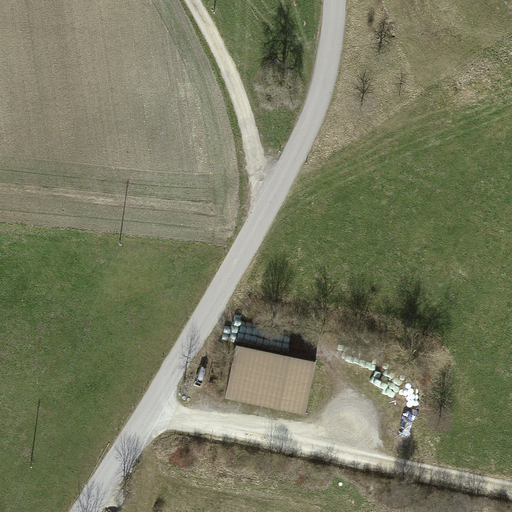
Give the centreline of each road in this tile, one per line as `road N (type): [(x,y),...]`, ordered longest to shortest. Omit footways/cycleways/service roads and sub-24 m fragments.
road 1 (tertiary): [(88,511),(267,220),(310,123),(337,25),(336,0)]
road 2 (track): [(511,491),(149,414)]
road 3 (track): [(267,220),(249,133),(191,0)]
